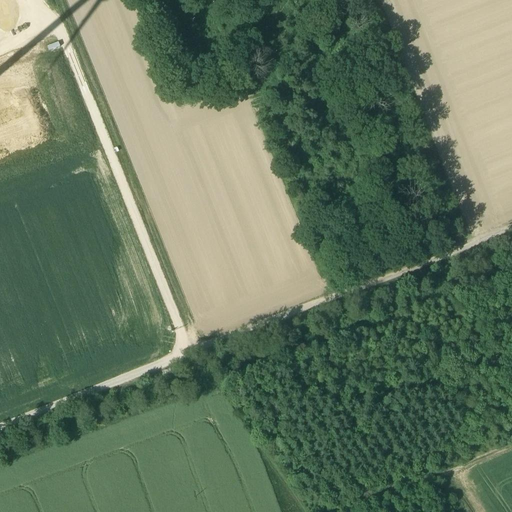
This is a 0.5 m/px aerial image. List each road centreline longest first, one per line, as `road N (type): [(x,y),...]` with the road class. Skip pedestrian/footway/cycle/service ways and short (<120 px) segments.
road 1 (track): [(0,430),(511,231)]
road 2 (track): [(106,144),(191,354)]
road 3 (track): [(365,511),(511,446)]
